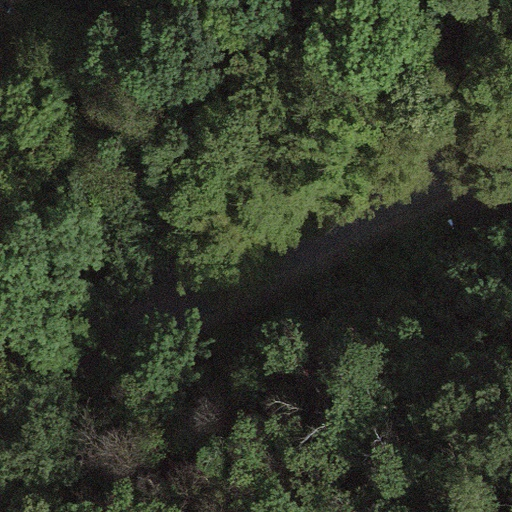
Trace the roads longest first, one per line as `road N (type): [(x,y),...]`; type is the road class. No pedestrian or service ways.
road 1 (residential): [(511,152),(114,342)]
road 2 (track): [(387,0),(209,191),(114,342)]
road 3 (unclassified): [(0,432),(114,342)]
